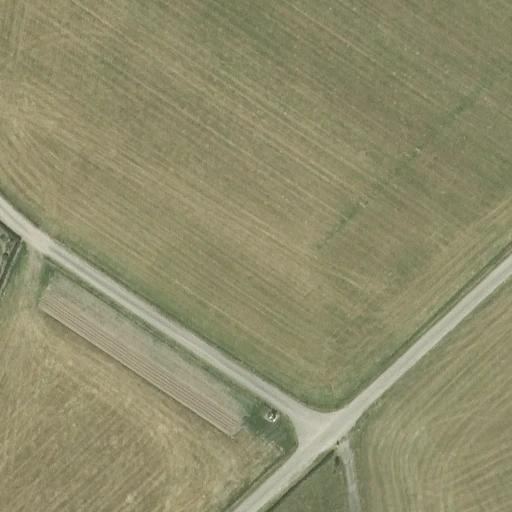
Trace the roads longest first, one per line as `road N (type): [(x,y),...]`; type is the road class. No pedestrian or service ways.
road 1 (unclassified): [(329,434),(116,294),(0,205)]
road 2 (unclassified): [(329,434),(511,265)]
